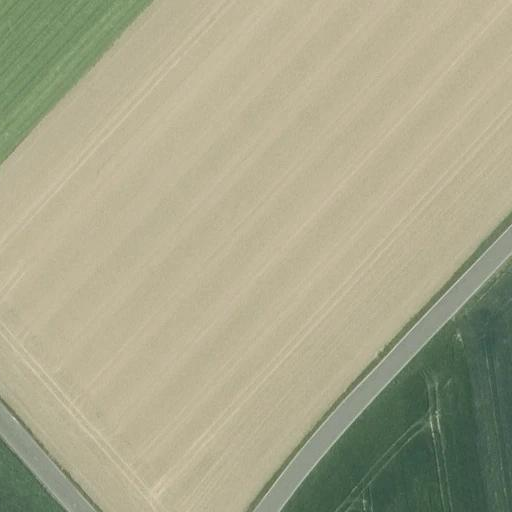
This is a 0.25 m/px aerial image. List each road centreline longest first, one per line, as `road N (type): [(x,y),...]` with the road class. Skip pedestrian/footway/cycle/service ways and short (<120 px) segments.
road 1 (unclassified): [(511,243),(326,438),(267,511)]
road 2 (unclassified): [(81,511),(0,419)]
